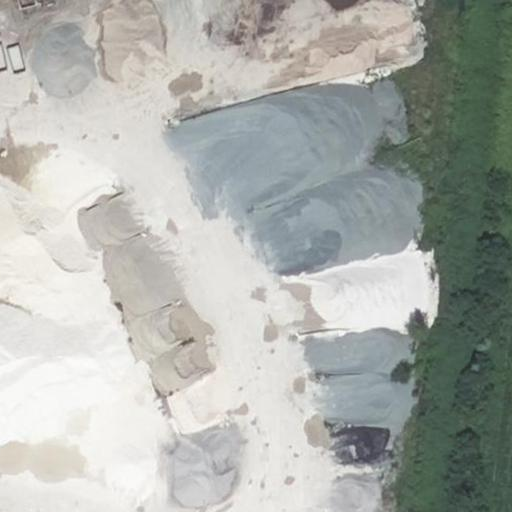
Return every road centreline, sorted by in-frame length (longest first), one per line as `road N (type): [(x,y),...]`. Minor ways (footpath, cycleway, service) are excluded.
road 1 (unknown): [(0,123),(64,114),(102,121),(135,144),(200,230),(258,338),(283,417),(268,471),(223,511)]
road 2 (unknown): [(136,511),(0,461)]
